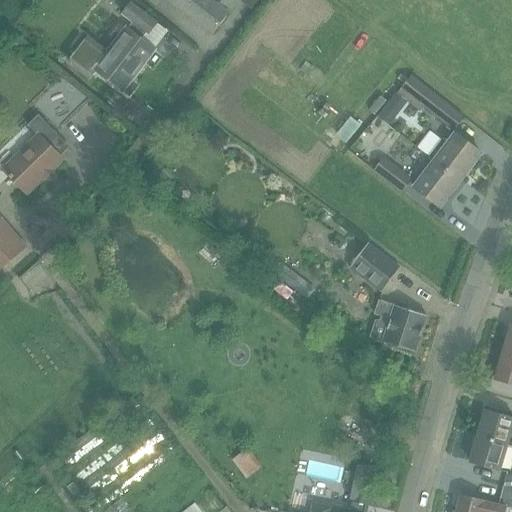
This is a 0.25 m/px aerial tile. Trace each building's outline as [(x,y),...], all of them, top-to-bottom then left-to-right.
[(170,0),(170,1),(214,34),(239,0),(170,0)] [(89,40),(71,63),(91,78),(97,71),(107,78),(123,91),(154,50),(141,41),(147,33),(148,34),(157,23),(140,11),(131,5),(123,15),(133,23),(128,30),(127,29),(108,54),(89,40)] [(412,74),(398,94),(408,102),(420,112),(424,107),(453,129),(464,115),(412,74)] [(363,108),(351,129),(364,136),(376,115),(363,108)] [(3,170),(28,195),(43,180),(44,181),(54,171),(53,170),(64,160),(48,144),(57,135),(38,115),(28,126),(40,137),(21,155),(20,154),(3,170)] [(443,140),(430,158),(436,162),(460,180),(481,153),(465,141),(456,135),(449,145),(443,140)] [(375,171),(403,193),(413,180),(384,158),(375,171)] [(460,180),(436,162),(416,188),(424,195),(440,208),(460,180)] [(0,220),(0,269),(25,248),(1,220),(0,220)] [(350,268),(382,292),(400,268),(368,244),(350,268)] [(376,322),(371,337),(375,340),(415,353),(427,316),(381,301),(376,316),(382,318),(381,322),(376,322)] [(511,326),(503,353),(511,355),(511,326)] [(511,355),(503,353),(495,379),(511,384),(511,355)] [(133,398),(117,410),(56,458),(74,482),(67,488),(85,511),(134,511),(123,498),(161,468),(177,455),(133,398)] [(511,418),(485,411),(477,438),(507,447),(511,431),(511,418)] [(511,448),(507,447),(477,438),(470,462),(500,471),(503,461),(511,463),(511,462),(511,448)] [(261,442),(244,455),(259,474),(275,461),(261,442)] [(366,511),(368,504),(370,504),(378,469),(358,464),(356,474),(347,472),(344,483),(351,485),(347,499),(350,500),(347,511),(333,511),(334,508),(335,509),(335,507),(334,507),(333,508),(314,504),(314,503),(312,502),(312,504),(313,504),(311,511),(366,511)] [(460,496),(456,511),(505,511),(506,508),(511,508),(511,488),(504,486),(499,505),(460,496)] [(192,511),(217,511),(220,510),(214,497),(191,508),(192,511)]
